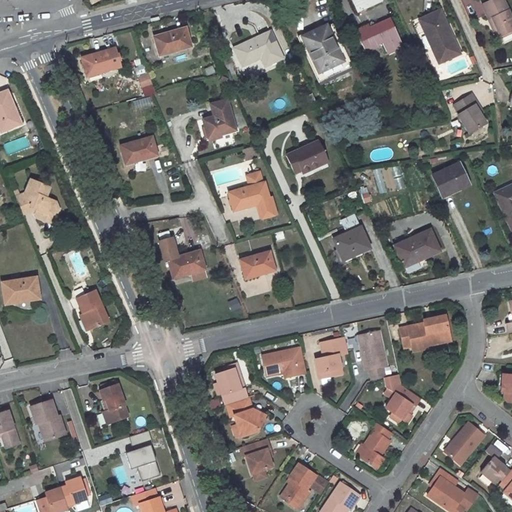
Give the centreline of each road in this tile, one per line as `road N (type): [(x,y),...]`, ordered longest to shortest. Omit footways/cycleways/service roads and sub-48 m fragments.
road 1 (residential): [(161,348),(466,284)]
road 2 (residential): [(118,218),(44,51),(30,42)]
road 3 (residential): [(30,42),(25,57),(98,221)]
road 4 (unknown): [(264,141),(350,311)]
road 5 (residential): [(226,511),(178,368),(161,348)]
road 6 (residential): [(161,348),(157,369),(205,511)]
road 7 (residential): [(0,383),(161,348)]
road 8 (residential): [(98,221),(145,331),(161,348)]
road 9 (residential): [(161,348),(164,325),(118,218)]
road 10 (residential): [(458,386),(386,496)]
